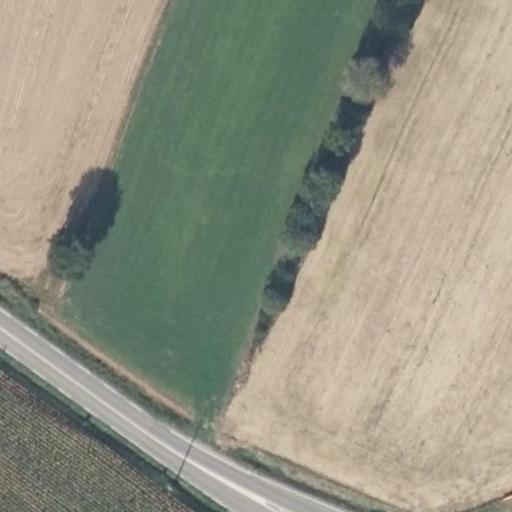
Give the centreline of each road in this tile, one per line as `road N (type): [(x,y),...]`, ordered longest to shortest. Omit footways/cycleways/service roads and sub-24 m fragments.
road 1 (secondary): [(155,441),(0,328)]
road 2 (secondary): [(155,441),(270,504)]
